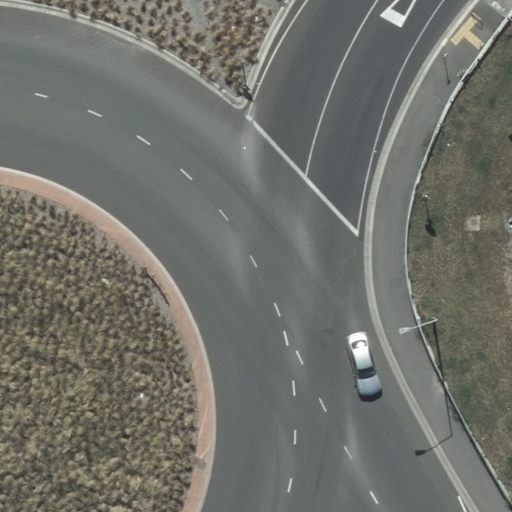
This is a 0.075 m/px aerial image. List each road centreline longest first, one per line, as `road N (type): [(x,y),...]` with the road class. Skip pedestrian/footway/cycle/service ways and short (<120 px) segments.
road 1 (motorway): [(377,0),(333,82),(254,333)]
road 2 (secondary): [(0,130),(88,154),(173,209),(236,287),(254,333)]
road 3 (secondary): [(272,380),(372,511)]
road 4 (secondary): [(272,380),(279,443),(273,511)]
